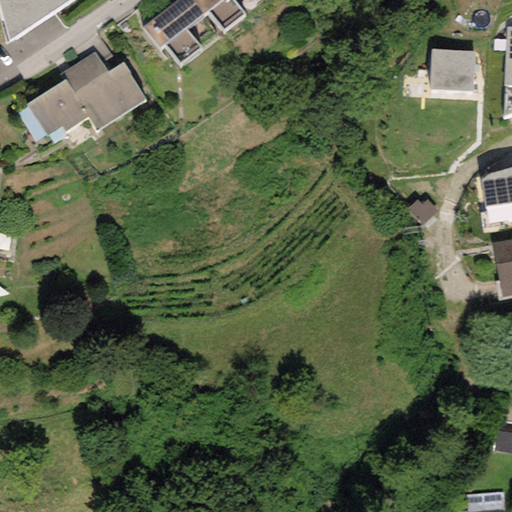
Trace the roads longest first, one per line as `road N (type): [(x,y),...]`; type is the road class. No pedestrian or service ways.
road 1 (track): [(466,301),(470,384),(452,446),(393,502),(355,496),(315,511)]
road 2 (residential): [(511,142),(455,185),(444,231),(447,265),(466,301)]
road 3 (residential): [(125,0),(0,84)]
